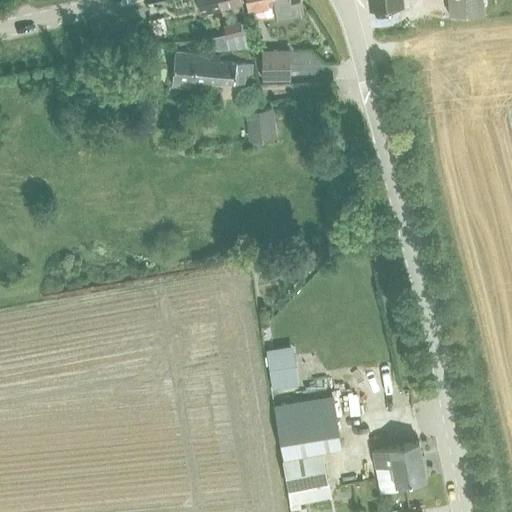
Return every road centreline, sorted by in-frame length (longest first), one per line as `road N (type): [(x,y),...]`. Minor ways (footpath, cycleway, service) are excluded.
road 1 (tertiary): [(467,511),(406,222),(339,0)]
road 2 (tertiary): [(0,30),(117,0)]
